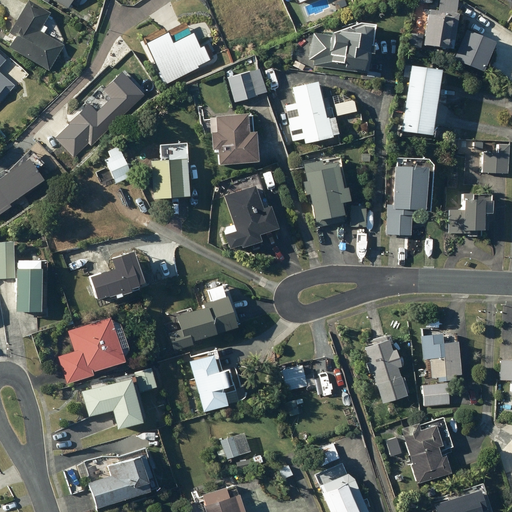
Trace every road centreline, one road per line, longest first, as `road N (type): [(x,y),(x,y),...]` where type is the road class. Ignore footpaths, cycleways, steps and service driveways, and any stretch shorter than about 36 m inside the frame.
road 1 (residential): [(382,281),(299,310),(288,297),(300,281),(370,277)]
road 2 (residential): [(511,283),(382,281)]
